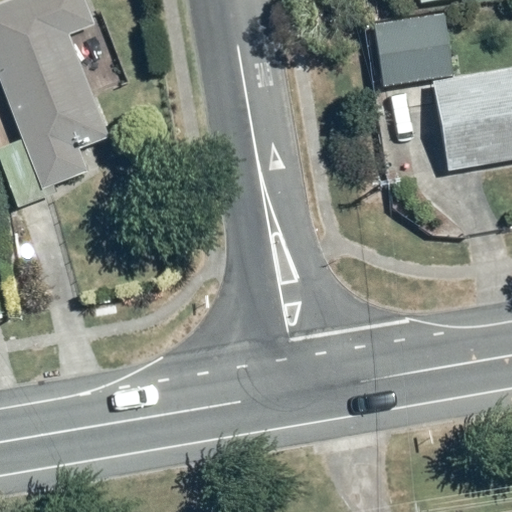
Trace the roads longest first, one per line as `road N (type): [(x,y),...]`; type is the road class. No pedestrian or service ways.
road 1 (residential): [(297,393),(217,0)]
road 2 (secondary): [(0,442),(297,393)]
road 3 (secondary): [(297,393),(511,356)]
